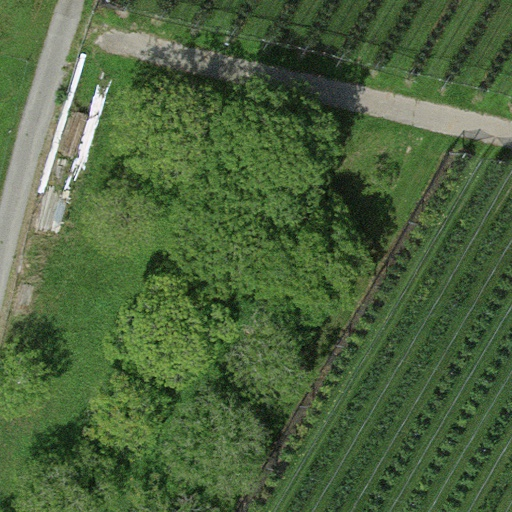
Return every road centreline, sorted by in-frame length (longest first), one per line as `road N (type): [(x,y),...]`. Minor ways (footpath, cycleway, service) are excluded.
road 1 (track): [(65,24),(511,132)]
road 2 (track): [(76,0),(35,113),(0,257)]
